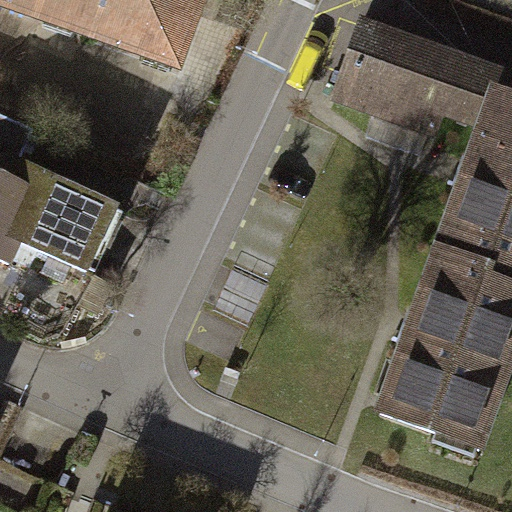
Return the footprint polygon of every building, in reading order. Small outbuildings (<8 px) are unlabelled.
[(200,0),(10,0),(9,6),(178,66),(200,0)] [(442,110),(481,124),(511,134),(511,77),(360,23),(334,96),(435,132),(442,110)] [(511,134),(481,124),(435,252),(486,270),(482,279),(511,289),(511,134)] [(7,177),(0,174),(0,261),(12,267),(24,242),(84,270),(111,209),(14,161),(7,177)] [(475,449),(511,345),(511,289),(482,279),(486,270),(435,252),(377,414),(475,449)]
